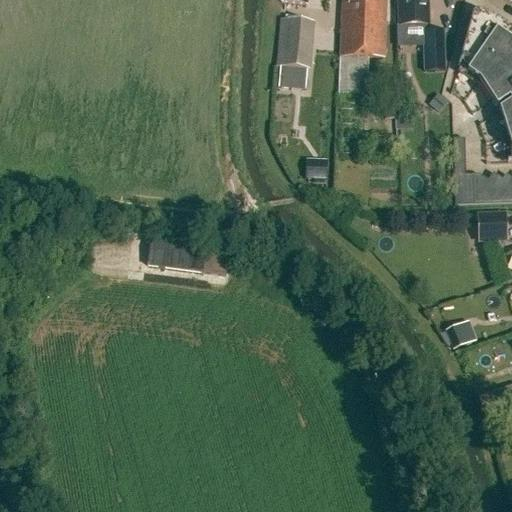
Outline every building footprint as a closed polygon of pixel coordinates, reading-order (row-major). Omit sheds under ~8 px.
[(384,62),(386,2),(372,1),(371,0),(346,0),(342,0),(338,96),(366,97),(368,61),(384,62)] [(429,28),(427,0),(397,0),(398,29),(424,28),(429,28)] [(511,48),(506,45),(511,37),(505,31),(498,26),(490,22),(482,19),(474,16),(473,17),(472,17),(471,18),(470,18),(470,19),(456,72),(457,72),(459,68),(479,82),(476,86),(477,86),(480,82),(493,103),(490,105),(491,108),(506,105),(507,104),(510,107),(497,116),(498,118),(499,117),(499,116),(501,114),(509,139),(505,140),(505,141),(509,140),(510,166),(506,166),(506,167),(511,166),(511,48)] [(313,73),(318,25),(280,22),(276,69),(313,73)] [(444,73),(443,33),(424,34),(423,34),(424,50),(424,74),(444,73)] [(438,115),(446,105),(436,97),(428,107),(438,115)] [(395,132),(412,131),(411,114),(394,115),(395,132)] [(438,133),(447,133),(447,120),(438,120),(438,133)] [(465,154),(465,141),(453,142),(452,142),(453,155),(465,154)] [(466,167),(465,154),(453,155),(453,168),(464,167),(465,167),(466,167)] [(326,183),(327,163),(305,162),(305,182),(326,183)] [(453,178),(455,209),(473,208),(482,194),(484,190),(465,178),(453,178)] [(511,206),(511,196),(506,193),(503,199),(503,207),(511,206)] [(491,208),(490,199),(482,194),(473,208),(491,208)] [(503,207),(503,199),(494,194),(490,199),(491,208),(503,207)] [(504,217),(477,218),(478,232),(491,231),(491,244),(505,243),(504,217)] [(228,254),(206,251),(150,244),(147,270),(203,277),(226,280),(228,254)] [(441,306),(456,302),(453,290),(438,294),(441,306)] [(468,324),(445,333),(452,353),(475,344),(468,324)] [(511,411),(511,388),(490,396),(497,417),(511,411)]
